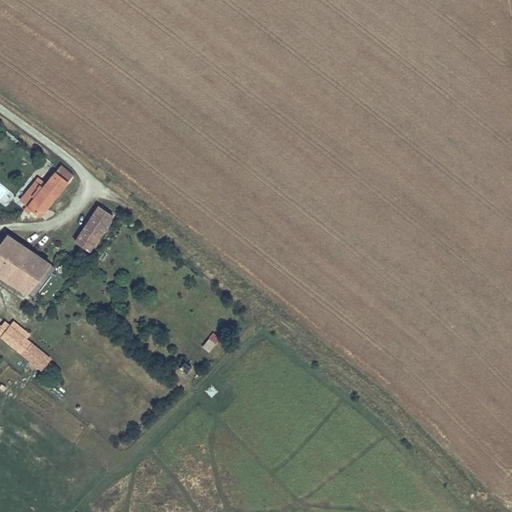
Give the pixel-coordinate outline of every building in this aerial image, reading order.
[(70,177),(58,167),(27,206),(32,211),(39,216),(70,177)] [(110,215),(96,205),(71,244),(85,254),(110,215)] [(27,206),(24,211),(28,215),(32,211),(27,206)] [(45,265),(5,234),(0,240),(0,277),(25,296),(45,265)] [(59,266),(54,272),(66,281),(70,274),(59,266)] [(6,321),(0,328),(0,333),(25,352),(30,346),(33,342),(6,321)] [(209,352),(216,343),(209,337),(202,346),(209,352)] [(30,346),(25,352),(42,366),(47,360),(30,346)] [(179,368),(186,374),(192,367),(185,361),(179,368)]
